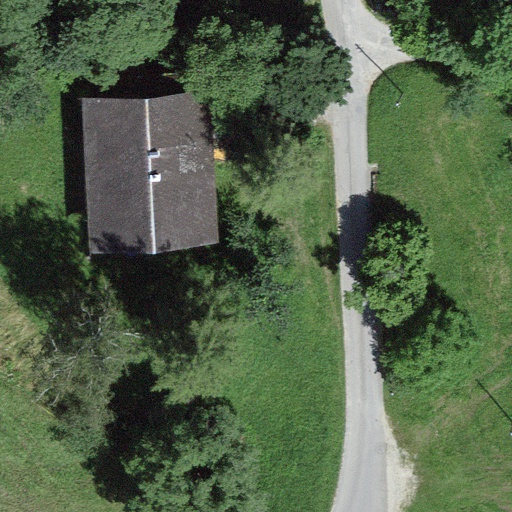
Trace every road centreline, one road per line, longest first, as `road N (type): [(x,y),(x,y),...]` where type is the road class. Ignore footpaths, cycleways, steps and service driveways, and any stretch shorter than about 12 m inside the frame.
road 1 (unclassified): [(340,0),(366,401),(358,511)]
road 2 (track): [(511,41),(348,45)]
